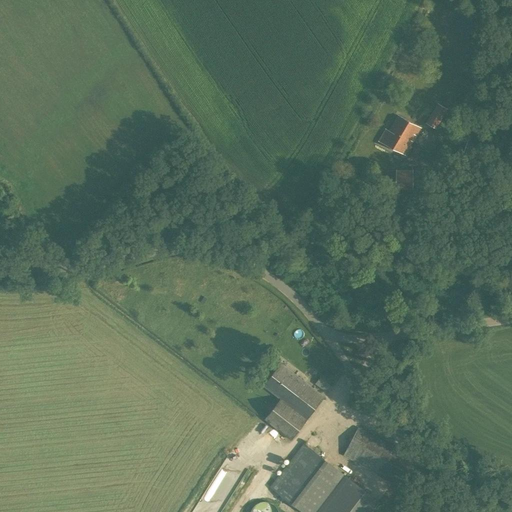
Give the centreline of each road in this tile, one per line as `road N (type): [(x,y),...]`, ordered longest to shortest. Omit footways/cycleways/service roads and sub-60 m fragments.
road 1 (tertiary): [(329,338),(275,279),(200,249),(54,271),(0,268)]
road 2 (tertiary): [(479,511),(361,382)]
road 3 (tertiary): [(382,336),(511,320)]
